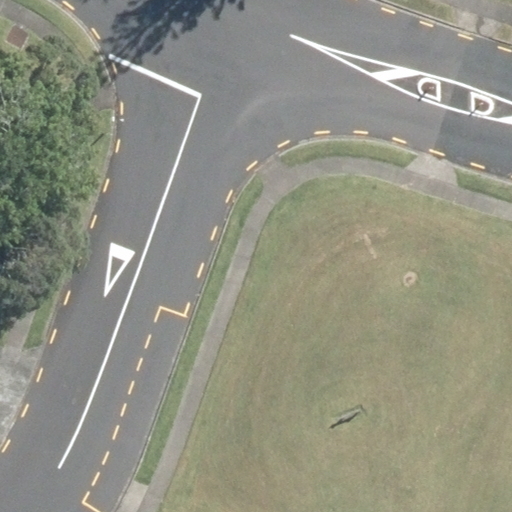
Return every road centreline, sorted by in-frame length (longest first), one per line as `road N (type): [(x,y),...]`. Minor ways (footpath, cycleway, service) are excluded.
road 1 (residential): [(198,14),(191,88),(65,465),(25,511)]
road 2 (residential): [(511,107),(297,60),(198,14)]
